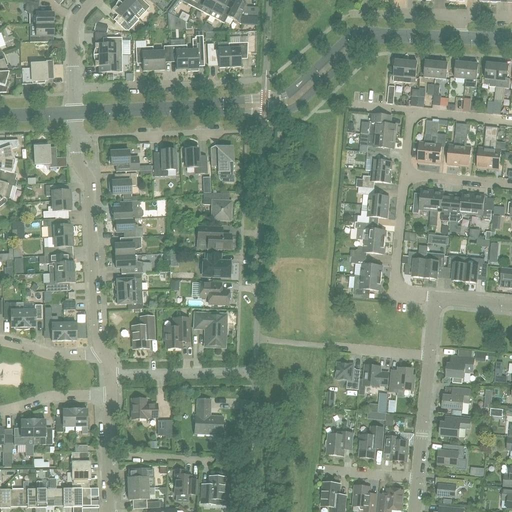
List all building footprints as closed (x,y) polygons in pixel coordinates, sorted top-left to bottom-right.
[(136,0),(135,2),(133,0),(119,0),(118,1),(138,19),(149,7),(142,0),(136,0)] [(178,0),(194,8),(198,0),(178,0)] [(211,12),(217,0),(204,0),(205,0),(204,0),(198,0),(194,8),(203,13),(206,9),(211,12)] [(224,11),(226,7),(229,0),(217,0),(211,12),(209,16),(224,24),(227,17),(229,13),(224,11)] [(227,17),(224,24),(228,17),(243,25),(254,26),(255,18),(243,17),(241,16),(246,5),(244,4),(244,1),(238,1),(236,0),(229,13),(227,17)] [(111,10),(116,15),(120,18),(116,22),(124,30),(127,30),(138,19),(118,1),(115,7),(111,10)] [(37,12),(38,6),(26,3),(24,12),(29,14),(30,25),(36,25),(53,25),(53,14),(37,14),(37,12)] [(42,43),(42,37),(53,37),(53,25),(36,25),(30,25),(30,43),(42,43)] [(192,39),(192,45),(193,50),(186,51),(187,72),(198,72),(198,57),(204,57),(203,45),(203,36),(195,37),(196,39),(192,39)] [(106,44),(94,44),(94,49),(93,56),(122,55),(121,38),(106,38),(106,44)] [(229,49),(230,68),(241,67),(240,55),(247,55),(248,43),(239,43),(240,48),(229,49)] [(230,68),(229,49),(218,49),(218,50),(213,51),(213,44),(207,45),(207,57),(218,56),(219,68),(230,68)] [(170,58),(170,46),(163,47),(163,52),(153,52),(153,47),(154,71),(165,71),(164,59),(170,58)] [(176,58),(176,70),(187,70),(187,72),(186,51),(186,46),(170,46),(170,58),(176,58)] [(154,71),(153,47),(136,48),(136,60),(142,60),(143,72),(154,71)] [(55,49),(55,58),(63,59),(64,49),(55,49)] [(0,73),(8,73),(6,66),(8,65),(4,54),(3,54),(0,54),(0,73)] [(122,55),(93,56),(95,62),(95,67),(98,67),(99,73),(122,72),(122,55)] [(393,82),(404,83),(406,62),(395,60),(393,82)] [(31,69),(22,70),(22,85),(45,84),(45,81),(47,81),(47,78),(48,77),(53,76),(53,61),(46,61),(46,64),(31,65),(31,69)] [(435,79),(437,63),(426,61),(424,78),(435,79)] [(417,63),(406,62),(404,83),(411,84),(411,83),(415,84),(417,63)] [(466,80),(467,63),(456,62),(455,79),(466,80)] [(437,63),(435,79),(446,80),(448,64),(437,63)] [(478,65),(467,63),(466,80),(465,86),(476,87),(478,65)] [(495,88),(498,64),(487,63),(485,84),(489,85),(489,87),(495,88)] [(510,79),(507,79),(509,65),(498,64),(495,88),(509,89),(510,79)] [(0,93),(6,93),(9,82),(6,81),(9,73),(8,73),(0,73),(0,93)] [(369,135),(395,138),(396,125),(387,125),(388,116),(371,114),(369,135)] [(367,153),(374,154),(383,154),(383,149),(394,150),(395,138),(369,135),(367,153)] [(477,168),(488,169),(491,136),(485,136),(484,149),(479,148),(477,168)] [(501,150),(496,150),(497,137),(491,136),(488,169),(499,170),(501,150)] [(0,160),(14,160),(19,160),(19,159),(14,160),(10,150),(19,146),(18,140),(0,141),(0,160)] [(429,164),(431,144),(419,143),(418,163),(429,164)] [(47,144),(32,145),(32,146),(34,145),(35,165),(49,164),(49,168),(57,168),(56,151),(51,151),(49,150),(49,147),(47,147),(47,144)] [(431,144),(429,164),(440,165),(442,145),(431,144)] [(447,165),(458,166),(460,146),(449,145),(447,165)] [(460,146),(458,166),(470,167),(471,148),(460,146)] [(199,161),(198,149),(197,149),(196,147),(192,147),(191,150),(185,150),(186,169),(195,168),(195,174),(206,174),(206,161),(199,161)] [(232,148),(210,149),(211,168),(212,168),(211,167),(218,167),(218,174),(221,174),(222,175),(223,176),(224,176),(224,177),(224,178),(225,179),(225,180),(225,182),(234,182),(234,174),(233,174),(233,161),(233,162),(232,162),(232,148)] [(115,173),(124,172),(139,172),(138,158),(129,158),(129,152),(123,152),(121,150),(117,150),(115,152),(110,152),(111,166),(114,166),(115,173)] [(162,162),(154,162),(154,177),(167,177),(167,171),(176,170),(175,150),(161,151),(162,162)] [(374,154),(367,153),(367,160),(373,160),(372,171),(390,173),(390,170),(392,170),(392,162),(374,160),(374,154)] [(14,160),(0,160),(0,170),(6,172),(5,178),(16,181),(15,180),(16,174),(10,173),(14,160),(19,160),(14,160)] [(356,187),(359,188),(373,189),(374,189),(375,183),(390,184),(391,176),(389,175),(390,173),(372,171),(371,177),(363,176),(363,180),(357,179),(356,187)] [(123,174),(123,181),(108,182),(109,191),(112,191),(112,195),(123,195),(123,201),(131,200),(130,186),(137,185),(136,174),(123,174)] [(0,195),(4,198),(8,201),(6,199),(8,199),(12,186),(15,187),(16,181),(5,178),(3,183),(0,182),(0,195)] [(52,202),(70,201),(70,191),(56,191),(56,186),(45,186),(46,197),(52,197),(52,202)] [(368,206),(388,208),(389,197),(372,195),(373,189),(359,188),(358,194),(369,195),(368,206)] [(430,211),(432,191),(421,190),(419,207),(413,206),(413,213),(419,214),(419,210),(430,211)] [(430,211),(430,217),(437,218),(438,212),(444,212),(444,215),(441,215),(441,221),(449,222),(449,217),(450,210),(451,204),(452,195),(444,194),(444,192),(432,191),(430,211)] [(221,194),(203,195),(203,205),(211,206),(211,221),(231,221),(232,201),(221,201),(221,194)] [(449,222),(458,223),(462,219),(463,216),(465,214),(471,215),(473,195),(462,194),(462,196),(452,195),(451,204),(450,210),(449,217),(449,222)] [(4,198),(0,195),(0,207),(6,202),(6,200),(8,201),(4,198)] [(473,195),(471,215),(476,215),(477,218),(482,218),(484,220),(490,221),(491,211),(493,211),(494,199),(484,198),(485,196),(473,195)] [(52,202),(52,207),(48,207),(48,212),(43,212),(43,218),(57,218),(57,212),(71,211),(70,201),(52,202)] [(113,220),(113,221),(133,220),(140,219),(140,218),(142,217),(143,216),(143,211),(141,210),(139,209),(139,202),(120,203),(121,209),(113,209),(113,214),(112,215),(111,217),(111,218),(112,220),(113,220)] [(357,223),(369,224),(370,218),(387,219),(388,208),(368,206),(368,212),(362,212),(361,216),(358,216),(357,223)] [(48,227),(48,238),(72,236),(72,233),(74,232),(74,227),(72,227),(72,226),(57,226),(56,220),(42,220),(43,227),(48,227)] [(127,238),(141,238),(143,238),(142,227),(138,227),(138,225),(133,226),(133,220),(113,221),(115,221),(114,222),(113,224),(113,225),(114,227),(116,227),(116,233),(124,232),(124,238),(127,238)] [(369,224),(357,223),(355,223),(355,229),(358,230),(356,240),(365,241),(385,243),(386,231),(369,230),(369,224)] [(198,227),(197,235),(197,240),(208,241),(207,253),(217,253),(217,249),(230,249),(230,235),(222,235),(222,228),(198,227)] [(436,244),(437,235),(428,234),(427,243),(436,244)] [(44,249),(44,256),(58,256),(58,248),(72,247),(72,246),(74,245),(74,241),(72,240),(72,236),(48,238),(48,248),(44,249)] [(115,257),(134,256),(133,250),(136,250),(141,248),(141,238),(127,238),(128,244),(114,245),(115,257)] [(385,243),(365,241),(364,248),(358,247),(358,250),(356,251),(351,251),(350,257),(352,258),(366,259),(367,253),(384,255),(385,243)] [(490,250),(498,251),(498,244),(491,243),(490,250)] [(425,279),(426,261),(427,254),(409,252),(408,265),(414,265),(413,278),(425,279)] [(203,261),(203,276),(229,277),(229,273),(231,273),(231,267),(229,266),(229,262),(217,262),(217,255),(222,255),(205,254),(205,262),(203,261)] [(426,261),(425,279),(437,280),(438,268),(444,268),(445,256),(434,255),(433,261),(426,261)] [(49,264),(49,274),(74,273),(73,270),(75,269),(75,265),(73,264),(73,263),(59,263),(59,256),(58,256),(44,256),(44,265),(49,264)] [(115,257),(115,269),(129,268),(129,274),(141,274),(143,274),(142,263),(136,261),(136,256),(134,256),(115,257)] [(464,282),(466,265),(467,258),(449,256),(448,269),(454,269),(452,281),(464,282)] [(366,259),(352,258),(352,264),(363,265),(361,277),(381,279),(383,267),(366,265),(366,259)] [(466,265),(464,282),(476,284),(478,271),(483,272),(485,260),(474,259),(473,265),(466,265)] [(9,268),(9,277),(17,277),(17,268),(9,268)] [(511,268),(502,268),(501,281),(511,282),(511,268)] [(74,283),(74,273),(49,274),(50,284),(45,284),(46,290),(60,290),(60,284),(74,283)] [(116,287),(117,293),(142,291),(141,274),(129,274),(128,274),(129,280),(116,280),(116,281),(115,282),(114,283),(113,284),(114,286),(115,287),(116,287)] [(381,279),(361,277),(355,276),(354,290),(357,290),(356,295),(363,296),(363,290),(380,291),(381,279)] [(209,305),(228,305),(228,300),(230,299),(230,293),(228,292),(228,291),(220,291),(221,284),(200,283),(200,298),(209,298),(209,305)] [(130,305),(130,310),(143,310),(142,291),(117,293),(117,299),(116,299),(115,300),(114,302),(115,303),(116,304),(117,304),(117,305),(130,305)] [(63,302),(63,311),(75,310),(75,301),(63,302)] [(23,331),(23,310),(16,310),(16,303),(3,303),(4,318),(10,318),(11,328),(16,328),(16,329),(22,331),(23,331)] [(23,310),(23,331),(24,331),(29,329),(29,328),(35,328),(35,318),(42,317),(42,305),(35,306),(35,310),(23,310)] [(51,342),(64,341),(64,324),(57,324),(57,317),(51,317),(51,308),(44,308),(45,331),(51,331),(51,342)] [(113,312),(108,317),(114,323),(120,318),(113,312)] [(195,314),(194,330),(195,330),(195,329),(201,329),(203,327),(205,329),(205,330),(205,347),(221,348),(225,344),(226,315),(195,314)] [(141,327),(132,328),(133,350),(148,349),(147,341),(154,340),(152,318),(141,318),(141,327)] [(189,342),(189,335),(189,319),(174,319),(174,320),(176,320),(176,325),(174,325),(174,328),(164,329),(165,341),(166,341),(166,349),(181,349),(181,343),(189,342)] [(64,324),(64,341),(76,341),(76,324),(64,324)] [(452,383),(462,384),(462,379),(464,379),(465,372),(473,373),(474,359),(451,357),(450,365),(447,364),(447,366),(446,367),(445,371),(447,372),(446,378),(453,378),(452,383)] [(359,390),(359,382),(352,381),(354,365),(337,363),(335,380),(347,381),(346,389),(359,390)] [(374,367),(365,366),(364,386),(379,387),(379,385),(387,386),(388,374),(380,373),(381,368),(379,368),(378,366),(375,366),(374,367)] [(399,369),(399,371),(393,371),(391,392),(397,393),(398,390),(413,391),(414,381),(412,381),(413,370),(399,369)] [(444,396),(442,408),(462,410),(463,402),(469,403),(470,391),(453,389),(452,397),(444,396)] [(132,400),(132,420),(146,419),(146,418),(157,418),(157,405),(146,405),(146,399),(132,400)] [(195,416),(194,434),(222,435),(222,417),(210,417),(210,400),(197,400),(196,416),(195,416)] [(373,414),(382,415),(384,407),(375,405),(373,414)] [(75,428),(75,410),(62,410),(62,421),(56,421),(56,433),(63,433),(63,428),(75,428)] [(75,410),(75,428),(82,428),(82,435),(87,435),(87,410),(75,410)] [(507,419),(507,411),(495,410),(494,418),(507,419)] [(33,445),(33,438),(33,418),(32,418),(26,419),(26,421),(20,421),(21,431),(14,431),(14,443),(14,446),(22,446),(26,446),(26,457),(33,457),(33,445)] [(34,418),(33,418),(33,438),(33,445),(52,445),(52,431),(45,431),(45,420),(39,421),(39,419),(34,418)] [(441,423),(440,436),(459,438),(460,428),(470,429),(470,420),(455,419),(455,425),(441,423)] [(381,450),(382,440),(383,429),(371,427),(371,436),(360,435),(359,444),(361,445),(360,458),(374,459),(375,449),(381,450)] [(3,428),(0,428),(0,452),(3,453),(3,460),(12,460),(12,438),(10,438),(3,438),(3,430),(3,428)] [(351,451),(351,447),(352,434),(338,432),(336,434),(336,435),(329,435),(328,441),(327,441),(326,442),(326,447),(327,448),(328,448),(327,455),(343,456),(344,450),(351,451)] [(401,438),(400,438),(386,437),(385,454),(392,455),(391,461),(406,462),(408,442),(402,442),(402,440),(401,438)] [(465,447),(455,446),(454,453),(438,451),(437,465),(458,467),(458,460),(463,460),(465,447)] [(71,453),(71,471),(90,471),(90,462),(89,462),(88,453),(87,453),(75,453),(71,453)] [(511,487),(511,467),(511,468),(510,475),(504,475),(503,486),(511,487)] [(128,490),(154,489),(153,488),(148,489),(148,478),(153,478),(153,469),(128,470),(128,479),(127,479),(128,490)] [(196,495),(196,484),(196,481),(190,480),(191,476),(184,476),(184,471),(175,470),(174,482),(175,482),(175,495),(190,496),(190,495),(196,495)] [(72,485),(72,489),(81,489),(89,489),(89,481),(90,481),(90,471),(71,471),(72,485)] [(210,477),(209,486),(202,485),(201,504),(215,505),(215,500),(223,500),(223,493),(228,493),(229,485),(224,485),(224,478),(210,477)] [(436,478),(435,485),(438,485),(437,497),(456,498),(456,490),(460,487),(464,488),(465,481),(436,478)] [(27,509),(36,508),(36,490),(28,490),(28,489),(28,482),(23,482),(23,490),(18,490),(18,507),(27,507),(27,509)] [(36,490),(36,508),(46,508),(46,507),(54,507),(54,490),(42,490),(41,482),(36,482),(36,490)] [(344,511),(345,506),(346,496),(339,495),(340,485),(324,484),(322,507),(332,508),(331,511),(344,511)] [(370,488),(355,486),(353,506),(359,507),(359,509),(360,510),(366,511),(365,511),(374,511),(376,495),(370,494),(370,488)] [(511,489),(503,488),(502,500),(508,501),(507,509),(511,509),(511,489)] [(72,489),(54,490),(54,507),(63,507),(63,508),(72,508),(72,489)] [(72,508),(82,508),(82,506),(91,506),(91,499),(91,497),(98,496),(98,489),(90,489),(89,489),(81,489),(72,489),(72,508)] [(154,489),(128,490),(128,501),(149,500),(148,495),(154,495),(154,489)] [(18,490),(0,490),(1,509),(10,509),(10,507),(18,507),(18,490)] [(404,491),(388,490),(387,495),(381,494),(379,511),(390,511),(391,510),(402,511),(404,491)]
